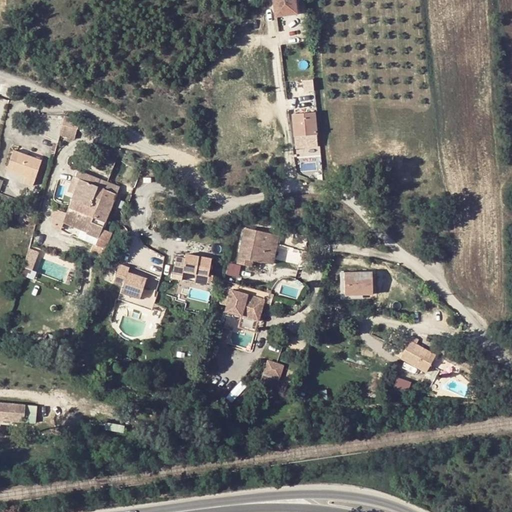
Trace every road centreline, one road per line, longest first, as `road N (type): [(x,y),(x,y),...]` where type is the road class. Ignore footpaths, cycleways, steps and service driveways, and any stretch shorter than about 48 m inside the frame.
road 1 (residential): [(511,364),(342,197),(308,188),(222,200),(106,116),(0,72)]
road 2 (secondary): [(407,511),(311,493),(221,505)]
